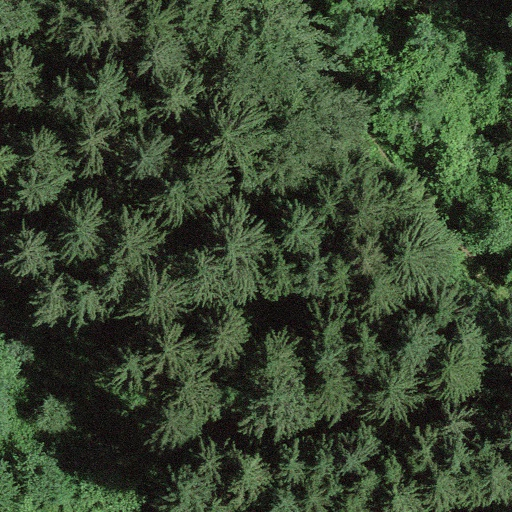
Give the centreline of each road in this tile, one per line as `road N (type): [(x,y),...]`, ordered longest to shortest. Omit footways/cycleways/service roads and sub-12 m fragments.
road 1 (track): [(511,275),(415,194),(307,36),(296,0)]
road 2 (track): [(0,297),(54,345),(107,425),(141,511)]
